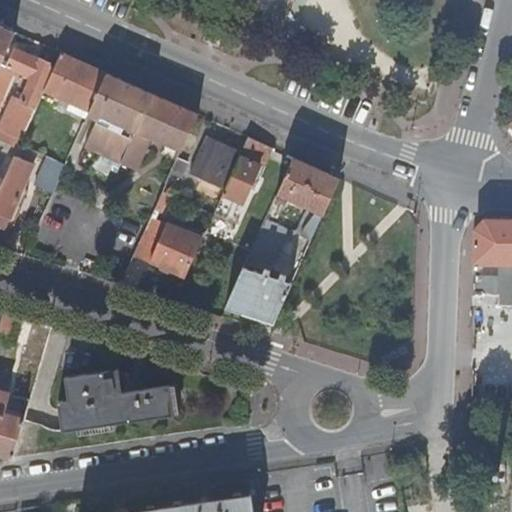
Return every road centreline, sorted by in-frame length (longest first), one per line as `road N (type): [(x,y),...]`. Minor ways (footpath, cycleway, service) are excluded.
road 1 (residential): [(457,181),(28,0)]
road 2 (residential): [(0,490),(323,442)]
road 3 (residential): [(307,385),(286,368),(0,280)]
road 4 (residential): [(369,406),(415,408),(437,399),(447,215),(457,181)]
road 5 (residential): [(457,181),(503,0)]
